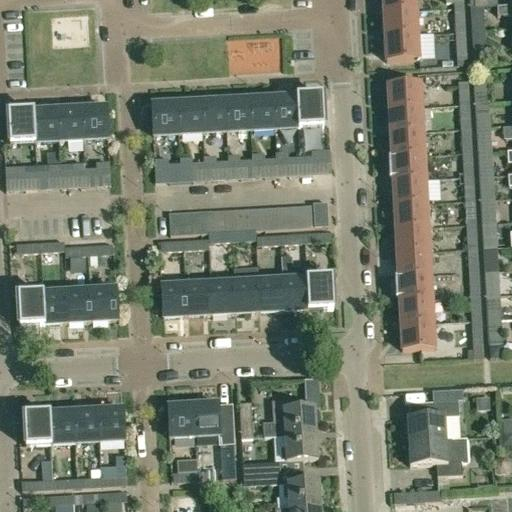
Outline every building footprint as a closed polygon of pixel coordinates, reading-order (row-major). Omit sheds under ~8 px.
[(382,0),(383,15),(415,14),(414,0),(382,0)] [(469,0),(470,11),(483,10),(482,0),(469,0)] [(497,18),(511,17),(511,7),(497,9),(497,18)] [(470,11),(471,35),(485,34),(483,10),(470,11)] [(415,14),(383,15),(385,40),(416,38),(415,14)] [(454,15),(455,36),(465,35),(464,15),(454,15)] [(485,34),(471,35),(472,58),(486,58),(485,34)] [(465,35),(455,36),(456,55),(466,54),(465,35)] [(416,38),(385,40),(386,64),(418,63),(416,38)] [(473,83),(475,107),(489,106),(488,82),(473,83)] [(388,112),(420,110),(419,86),(387,88),(388,112)] [(458,89),(459,108),(469,108),(468,88),(458,89)] [(296,99),(298,131),(322,129),(320,97),(296,99)] [(274,132),(298,131),(296,99),(272,100),(274,132)] [(250,133),(274,132),(272,100),(248,101),(250,133)] [(226,135),(250,133),(248,101),(224,103),(226,135)] [(202,136),(226,135),(224,103),(200,104),(202,136)] [(200,104),(176,106),(178,137),(202,136),(200,104)] [(152,107),(154,139),(178,137),(176,106),(152,107)] [(476,132),(491,131),(489,106),(475,107),(476,132)] [(460,132),(470,132),(470,128),(471,128),(469,108),(459,108),(460,132)] [(106,141),(104,110),(80,111),(82,143),(106,141)] [(420,110),(388,112),(390,136),(422,134),(420,110)] [(80,111),(57,112),(58,144),(82,143),(80,111)] [(33,114),(34,145),(58,144),(57,112),(33,114)] [(10,147),(34,145),(33,114),(8,115),(10,147)] [(503,142),(511,141),(511,129),(502,130),(503,142)] [(492,155),(491,131),(476,132),(477,156),(492,155)] [(460,132),(462,156),(472,156),(471,136),(470,136),(470,132),(460,132)] [(422,134),(390,136),(391,160),(423,158),(422,134)] [(477,156),(479,180),(493,180),(492,155),(477,156)] [(463,180),(472,180),(472,176),(473,176),(472,156),(462,156),(463,180)] [(423,158),(391,160),(393,184),(425,182),(423,158)] [(311,160),(299,161),(300,179),(312,179),(311,160)] [(300,179),(299,161),(287,162),(288,180),(300,179)] [(276,180),(275,162),(264,163),(264,181),(276,180)] [(252,182),(251,163),(239,164),(240,182),(252,182)] [(228,183),(227,165),(215,165),(216,184),(228,183)] [(204,184),(203,166),(191,167),(192,185),(204,184)] [(180,185),(179,167),(167,168),(168,186),(180,185)] [(85,190),(97,190),(96,172),(84,172),(85,190)] [(73,191),(72,173),(60,174),(61,192),(73,191)] [(36,175),(37,193),(49,192),(48,174),(36,175)] [(37,193),(36,175),(24,176),(25,194),(37,193)] [(463,180),(465,204),(475,204),(474,184),(472,184),(472,180),(463,180)] [(480,204),(494,203),(493,180),(479,180),(480,204)] [(394,208),(426,206),(425,182),(393,184),(394,208)] [(480,204),(481,228),(496,227),(494,203),(480,204)] [(475,204),(465,204),(465,224),(476,224),(475,204)] [(314,206),(316,230),(327,229),(326,205),(314,206)] [(312,207),(303,208),(305,231),(316,230),(314,206),(312,206),(312,207)] [(427,230),(427,222),(426,206),(394,208),(395,232),(427,230)] [(292,208),(281,209),(282,232),(293,231),(292,208)] [(303,208),(292,208),(293,231),(305,231),(303,208)] [(270,210),(271,233),(282,232),(281,209),(270,210)] [(258,210),(247,211),(248,234),(252,234),(260,233),(258,210)] [(258,210),(260,233),(271,233),(270,210),(258,210)] [(236,211),(225,212),(226,235),(231,235),(237,234),(236,211)] [(247,211),(236,211),(237,234),(248,234),(247,211)] [(225,212),(214,213),(215,236),(226,235),(225,212)] [(202,213),(191,214),(192,237),(204,236),(202,213)] [(214,213),(202,213),(204,236),(212,236),(215,236),(214,213)] [(191,214),(180,215),(181,237),(192,237),(191,214)] [(181,237),(180,215),(169,215),(170,238),(181,237)] [(496,227),(481,228),(483,251),(497,250),(496,227)] [(427,230),(395,232),(397,256),(429,254),(427,230)] [(466,233),(467,252),(477,252),(476,232),(466,233)] [(231,235),(231,245),(252,243),(252,234),(248,234),(237,234),(231,235)] [(215,236),(212,236),(212,246),(231,245),(231,235),(226,235),(215,236)] [(329,235),(308,236),(308,246),(329,245),(329,235)] [(279,238),(280,248),(300,247),(300,237),(279,238)] [(261,249),(280,248),(279,238),(260,239),(261,249)] [(204,242),(183,244),(184,254),(205,252),(204,242)] [(184,254),(183,244),(164,245),(165,255),(184,254)] [(59,245),(39,246),(40,256),(60,255),(59,245)] [(20,257),(40,256),(39,246),(20,247),(20,257)] [(87,249),(88,259),(108,258),(108,248),(87,249)] [(69,260),(88,259),(87,249),(68,250),(69,260)] [(498,275),(497,250),(483,251),(484,276),(498,275)] [(477,252),(467,252),(468,272),(478,272),(477,252)] [(429,254),(397,256),(398,280),(430,279),(429,254)] [(485,300),(500,299),(498,275),(484,276),(485,300)] [(430,279),(398,280),(399,304),(431,303),(430,279)] [(306,282),(307,313),(332,312),(330,280),(306,282)] [(469,281),(470,300),(480,300),(479,280),(469,281)] [(283,314),(307,313),(306,282),(282,283),(283,314)] [(283,314),(282,283),(258,284),(259,316),(283,314)] [(235,317),(259,316),(258,284),(234,286),(235,317)] [(235,317),(234,286),(210,287),(211,318),(235,317)] [(187,320),(211,318),(210,287),(186,288),(187,320)] [(162,289),(164,321),(187,320),(186,288),(162,289)] [(116,324),(114,292),(90,293),(92,325),(116,324)] [(68,326),(92,325),(90,293),(66,295),(68,326)] [(68,326),(66,295),(42,296),(44,328),(68,326)] [(19,329),(44,328),(42,296),(17,297),(19,329)] [(501,324),(500,299),(485,300),(487,325),(501,324)] [(481,320),(480,300),(470,300),(471,320),(481,320)] [(431,303),(399,304),(401,328),(433,327),(431,303)] [(501,324),(487,325),(488,348),(502,347),(501,324)] [(433,327),(401,328),(402,353),(434,351),(433,327)] [(471,328),(472,348),(483,348),(482,328),(471,328)] [(273,439),(316,437),(314,409),(288,411),(287,403),(271,404),(272,427),(263,427),(263,441),(273,440),(273,439)] [(444,420),(459,419),(458,403),(432,405),(433,419),(407,420),(408,444),(446,442),(444,420)] [(217,405),(193,406),(195,439),(218,438),(219,440),(233,439),(231,410),(218,411),(217,405)] [(171,441),(195,439),(193,406),(169,408),(171,441)] [(251,406),(239,406),(241,442),(253,441),(251,406)] [(123,444),(120,411),(96,412),(99,445),(123,444)] [(74,447),(99,445),(96,412),(72,414),(74,447)] [(50,448),(74,447),(72,414),(48,415),(50,448)] [(50,448),(48,415),(24,417),(26,450),(50,448)] [(511,421),(500,423),(502,448),(511,447),(511,421)] [(283,439),(285,463),(317,461),(316,437),(283,439)] [(436,467),(437,479),(462,478),(461,466),(468,466),(467,441),(446,442),(408,444),(409,468),(436,467)] [(53,493),(53,483),(51,463),(41,464),(42,484),(33,484),(33,494),(53,493)] [(243,466),(243,477),(277,475),(276,464),(275,465),(243,466)] [(177,486),(197,484),(197,475),(196,475),(196,465),(178,466),(178,476),(177,476),(177,486)] [(197,475),(197,484),(236,482),(235,471),(216,472),(216,473),(197,475)] [(244,489),(278,487),(277,475),(243,477),(244,489)] [(101,480),(101,490),(121,489),(120,479),(101,480)] [(77,492),(101,490),(101,480),(77,482),(77,492)] [(53,493),(77,492),(77,482),(53,483),(53,493)] [(277,500),(277,511),(288,510),(320,509),(318,483),(286,485),(287,500),(277,500)] [(393,495),(394,506),(441,503),(441,498),(441,492),(393,495)] [(121,495),(101,496),(102,507),(122,505),(121,495)] [(102,507),(101,496),(82,497),(82,507),(86,507),(86,511),(100,511),(100,507),(102,507)] [(73,498),(53,499),(54,509),(74,508),(73,498)] [(54,509),(53,499),(34,500),(34,510),(54,509)]
